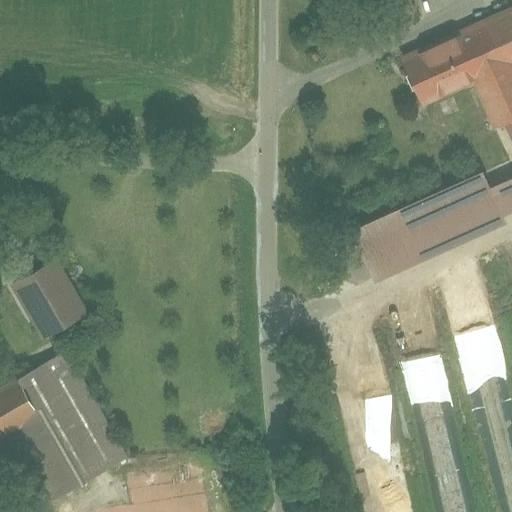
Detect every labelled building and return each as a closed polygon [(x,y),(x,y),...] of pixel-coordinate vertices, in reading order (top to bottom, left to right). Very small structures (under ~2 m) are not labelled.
[(428,46),(407,55),(428,104),(480,82),(479,79),(511,64),(511,10),(470,29),(472,32),(430,50),(428,46)] [(511,64),(479,79),(480,82),(500,127),(511,121),(511,64)] [(511,205),(496,169),(366,225),(388,276),(511,222),(511,205)] [(511,177),(503,182),(511,202),(511,177)] [(67,254),(25,279),(57,334),(99,310),(67,254)] [(134,454),(74,352),(29,378),(27,374),(0,390),(0,435),(20,424),(62,495),(134,454)]
